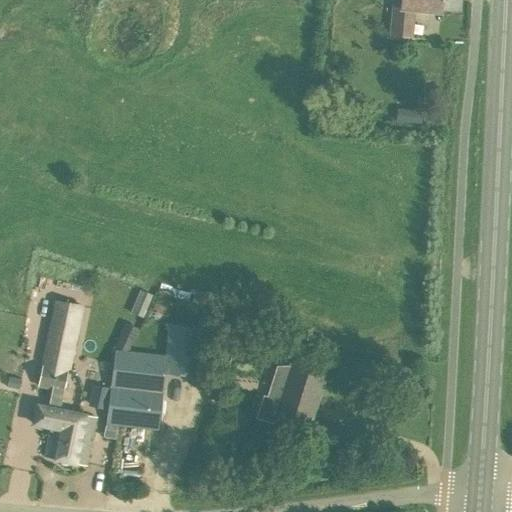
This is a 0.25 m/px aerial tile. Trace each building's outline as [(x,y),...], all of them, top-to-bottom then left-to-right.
[(439,14),(440,0),(392,0),(392,9),(389,36),(412,38),(414,11),(439,14)] [(422,110),(413,109),(412,123),(421,124),(422,110)] [(140,290),(130,313),(142,318),(152,295),(140,290)] [(59,410),(81,306),(55,301),(36,390),(51,393),(48,405),(35,402),(30,426),(49,430),(43,456),(54,458),(53,461),(75,465),(75,462),(85,465),(95,418),(59,410)] [(123,352),(127,352),(138,328),(124,322),(114,346),(124,350),(123,352)] [(108,397),(106,410),(105,424),(158,430),(164,375),(195,378),(200,328),(168,324),(164,356),(127,352),(123,352),(113,351),(109,387),(109,388),(108,397)] [(324,376),(289,365),(284,382),(273,378),(266,398),(278,402),(272,420),(306,434),(324,376)] [(8,377),(6,387),(19,390),(21,379),(8,377)] [(170,404),(199,404),(199,381),(170,380),(170,404)] [(96,396),(94,407),(105,410),(108,397),(109,388),(93,384),(90,395),(96,396)] [(208,406),(214,406),(217,400),(214,396),(208,396),(206,400),(208,406)] [(313,429),(319,449),(332,445),(326,425),(313,429)]
